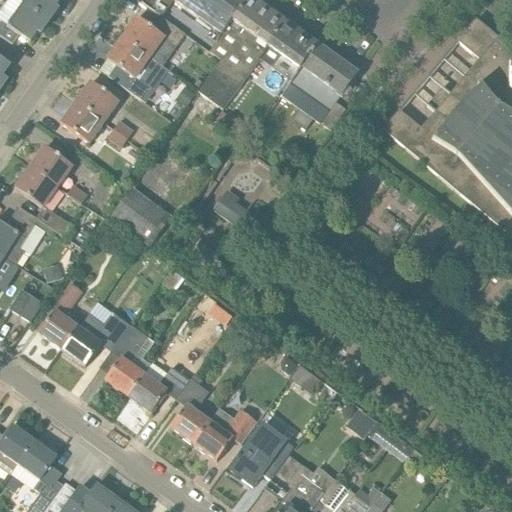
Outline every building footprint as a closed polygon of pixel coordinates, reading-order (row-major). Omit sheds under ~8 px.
[(39,36),(49,23),(15,0),(22,6),(7,28),(0,23),(0,37),(13,46),(19,37),(30,45),(38,35),(39,36)] [(15,0),(49,23),(58,10),(56,9),(62,0),(15,0)] [(173,3),(175,0),(143,0),(145,1),(142,5),(135,0),(134,0),(154,15),(161,20),(162,20),(161,19),(172,2),(173,3)] [(222,38),(249,0),(175,0),(173,3),(222,38)] [(224,111),(240,90),(270,45),(286,24),(252,0),(249,0),(222,38),(210,55),(221,62),(199,93),(224,111)] [(122,41),(162,69),(168,60),(186,36),(162,20),(161,20),(154,15),(146,26),(137,20),(122,41)] [(382,132),(511,241),(511,52),(475,22),(457,44),(479,62),(450,97),(442,90),(426,109),(434,115),(420,132),(398,113),(382,132)] [(291,83),(295,77),(318,48),(318,47),(286,24),(270,45),(282,54),(271,70),(291,83)] [(162,69),(122,41),(98,74),(140,104),(151,88),(138,79),(144,70),(167,86),(173,77),(162,69)] [(356,75),(318,48),(295,77),(330,100),(334,94),(340,99),(357,75),(357,74),(356,75)] [(0,79),(9,66),(0,59),(0,79)] [(105,126),(119,105),(91,84),(76,105),(105,126)] [(186,107),(195,95),(185,87),(176,99),(186,107)] [(90,147),(105,126),(76,105),(61,126),(90,147)] [(330,133),(346,112),(336,105),(320,126),(330,133)] [(246,144),(251,135),(227,118),(222,127),(246,144)] [(129,140),(136,130),(122,120),(115,130),(129,140)] [(122,151),(129,140),(115,130),(108,141),(122,151)] [(59,190),(74,169),(45,149),(30,171),(59,190)] [(16,191),(42,211),(44,212),(45,210),(59,190),(30,171),(16,191)] [(81,206),(87,198),(73,188),(67,197),(81,206)] [(149,250),(172,219),(132,190),(109,221),(149,250)] [(240,232),(251,216),(224,197),(213,213),(230,226),(228,229),(233,233),(236,229),(240,232)] [(35,221),(18,210),(6,230),(0,225),(0,258),(15,268),(24,255),(19,252),(37,221),(36,220),(35,221)] [(36,220),(37,221),(64,240),(72,228),(45,210),(44,212),(42,211),(36,220)] [(15,268),(0,258),(0,268),(4,262),(15,268)] [(46,284),(61,280),(57,266),(43,270),(46,284)] [(172,294),(183,281),(172,273),(161,286),(172,294)] [(62,353),(79,329),(65,319),(82,294),(70,286),(52,311),(55,314),(38,336),(62,353)] [(30,325),(43,306),(22,292),(9,312),(30,325)] [(130,328),(112,315),(104,327),(89,316),(79,329),(62,353),(85,370),(101,348),(111,355),(130,328)] [(128,400),(145,376),(135,369),(153,345),(130,328),(111,355),(120,361),(104,383),(128,400)] [(190,383),(171,370),(159,387),(145,376),(128,400),(151,417),(166,396),(175,403),(194,377),(190,383)] [(194,447),(211,423),(196,413),(209,395),(198,388),(201,383),(194,377),(175,403),(185,410),(170,431),(194,447)] [(241,447),(257,424),(241,412),(225,433),(211,423),(194,447),(217,464),(233,441),(241,447)] [(357,432),(369,430),(366,416),(355,418),(357,432)] [(391,453),(401,439),(379,423),(369,437),(391,453)] [(0,436),(0,456),(17,468),(34,444),(11,428),(3,439),(0,436)] [(270,462),(260,456),(269,444),(256,435),(248,446),(230,471),(243,480),(242,481),(252,489),(265,472),(274,479),(289,458),(300,443),(294,439),(285,439),(278,450),(270,462)] [(45,511),(64,487),(57,482),(61,476),(50,468),(56,460),(34,444),(17,468),(38,484),(33,492),(39,496),(27,511),(45,511)] [(415,467),(419,460),(412,455),(407,462),(415,467)] [(313,476),(303,469),(289,458),(274,479),(292,492),(284,503),(288,506),(283,511),(311,511),(334,482),(317,470),(313,476)] [(367,511),(370,510),(354,498),(334,482),(311,511),(367,511)] [(76,493),(65,485),(64,487),(45,511),(113,511),(119,504),(94,487),(88,496),(79,489),(76,493)] [(370,510),(367,511),(383,511),(391,503),(381,496),(370,510)]
